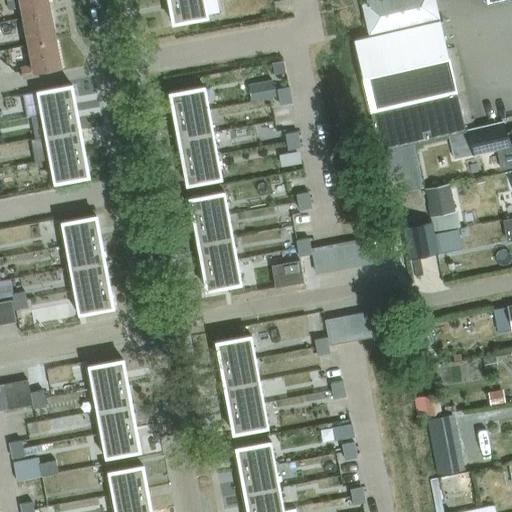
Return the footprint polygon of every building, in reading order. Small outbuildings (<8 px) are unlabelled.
[(22,17),(50,12),(47,0),(8,0),(10,8),(20,7),(22,17)] [(168,0),(173,23),(208,16),(207,14),(219,11),(216,0),(168,0)] [(360,0),(368,33),(438,17),(434,0),(360,0)] [(50,12),(22,17),(27,44),(55,39),(50,12)] [(378,149),(413,141),(464,129),(439,20),(353,39),(378,149)] [(60,66),(55,39),(27,44),(31,65),(21,67),(23,78),(37,76),(36,71),(60,66)] [(275,96),(272,80),(248,85),(251,100),(275,96)] [(36,91),(41,114),(76,108),(71,84),(36,91)] [(209,109),(205,86),(170,93),(174,116),(209,109)] [(279,96),(291,94),(289,86),(277,89),(279,96)] [(292,102),(291,94),(279,96),(280,104),(292,102)] [(76,108),(41,114),(45,136),(80,130),(76,108)] [(174,116),(178,138),(213,132),(209,109),(174,116)] [(503,122),(468,130),(473,154),(496,149),(501,148),(505,165),(500,166),(500,168),(511,165),(511,131),(505,132),(503,122)] [(80,130),(45,136),(49,159),(84,153),(80,130)] [(468,130),(448,134),(454,159),(473,154),(468,130)] [(285,133),(287,141),(299,139),(297,131),(285,133)] [(217,154),(213,132),(178,138),(182,161),(217,154)] [(299,139),(287,141),(288,149),(300,147),(299,139)] [(84,153),(49,159),(53,182),(88,176),(84,153)] [(217,154),(182,161),(186,184),(222,178),(217,154)] [(423,189),(429,216),(453,211),(447,184),(423,189)] [(229,215),(224,191),(189,198),(193,221),(229,215)] [(296,194),(298,202),(310,199),(308,191),(296,194)] [(299,210),(311,207),(310,199),(298,202),(299,210)] [(61,220),(65,244),(100,237),(96,214),(61,220)] [(229,215),(193,221),(198,244),(233,237),(229,215)] [(511,216),(502,219),(507,241),(511,239),(511,216)] [(431,220),(403,226),(409,258),(437,252),(431,220)] [(104,259),(100,237),(65,244),(69,266),(104,259)] [(198,244),(202,266),(237,259),(233,237),(198,244)] [(298,248),(310,246),(308,238),(296,240),(298,248)] [(375,262),(371,238),(358,240),(362,264),(375,262)] [(351,266),(362,264),(358,240),(349,242),(347,242),(351,266)] [(347,242),(336,244),(340,268),(351,266),(347,242)] [(329,270),(340,268),(336,244),(325,246),(329,270)] [(310,246),(298,248),(299,256),(311,254),(310,246)] [(329,270),(325,246),(312,249),(316,273),(329,270)] [(73,289),(85,286),(109,282),(104,259),(69,266),(73,289)] [(206,289),(241,283),(237,259),(202,266),(206,289)] [(300,259),(284,262),(287,285),(304,282),(300,259)] [(113,305),(109,282),(85,286),(73,289),(78,312),(113,305)] [(25,291),(13,293),(14,301),(26,299),(25,291)] [(26,299),(14,301),(15,309),(27,307),(26,299)] [(12,300),(1,302),(5,324),(16,321),(12,300)] [(389,332),(384,308),(371,311),(376,335),(389,332)] [(376,335),(371,311),(360,313),(365,337),(376,335)] [(349,315),(354,339),(365,337),(360,313),(349,315)] [(354,339),(349,315),(338,317),(343,341),(354,339)] [(325,320),(330,344),(343,341),(338,317),(325,320)] [(425,349),(421,326),(399,331),(403,354),(410,352),(423,350),(425,349)] [(220,365),(255,358),(251,335),(216,341),(220,365)] [(314,339),(316,347),(328,345),(326,337),(314,339)] [(329,352),(328,345),(316,347),(318,355),(329,352)] [(426,362),(423,350),(410,352),(412,364),(426,362)] [(259,381),(255,358),(220,365),(224,387),(259,381)] [(123,359),(87,365),(92,389),(127,382),(123,359)] [(27,378),(15,381),(20,406),(32,404),(27,378)] [(332,390),(344,388),(343,380),(331,382),(332,390)] [(20,406),(15,381),(3,383),(8,408),(20,406)] [(224,387),(228,410),(264,403),(259,381),(224,387)] [(96,411),(131,404),(127,382),(92,389),(96,411)] [(345,396),(344,388),(332,390),(334,398),(345,396)] [(502,389),(488,392),(490,406),(505,403),(502,389)] [(32,400),(44,398),(43,390),(31,392),(32,400)] [(441,414),(438,394),(423,396),(426,417),(441,414)] [(44,398),(32,400),(34,408),(46,406),(44,398)] [(268,426),(264,403),(228,410),(233,433),(268,426)] [(131,404),(96,411),(100,433),(135,427),(131,404)] [(427,421),(438,476),(462,471),(451,416),(427,421)] [(135,427),(100,433),(104,457),(140,450),(135,427)] [(11,450),(23,448),(21,440),(9,442),(11,450)] [(275,464),(271,441),(236,447),(240,471),(275,464)] [(342,443),(343,451),(355,449),(354,441),(342,443)] [(23,448),(11,450),(12,458),(24,456),(23,448)] [(357,457),(355,449),(343,451),(345,459),(357,457)] [(58,473),(55,460),(39,463),(41,476),(58,473)] [(244,493),(279,486),(275,464),(240,471),(244,493)] [(142,465),(107,471),(111,494),(147,488),(142,465)] [(475,494),(470,470),(440,476),(444,500),(475,494)] [(247,511),(266,511),(283,509),(279,486),(244,493),(247,511)] [(363,494),(362,486),(350,488),(351,496),(363,494)] [(142,511),(151,510),(147,488),(111,494),(114,511),(142,511)] [(365,502),(363,494),(351,496),(353,504),(365,502)] [(20,503),(22,511),(34,509),(32,501),(20,503)]
